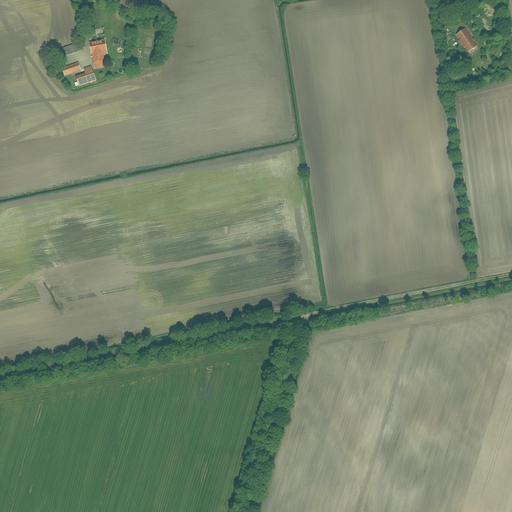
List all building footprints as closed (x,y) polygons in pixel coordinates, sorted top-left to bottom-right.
[(444,28),(439,29),(442,50),(448,49),(444,28)] [(465,30),(456,36),(467,51),(476,46),(465,30)] [(490,36),(480,42),(484,48),(493,42),(490,36)] [(103,63),(101,53),(106,52),(103,37),(92,40),(94,52),(91,52),(94,65),(103,63)] [(71,45),(57,51),(59,58),(73,52),(71,45)] [(62,69),(64,77),(81,72),(78,64),(62,69)] [(84,70),(85,73),(75,77),(79,87),(96,81),(92,71),(91,71),(90,68),(84,70)]
